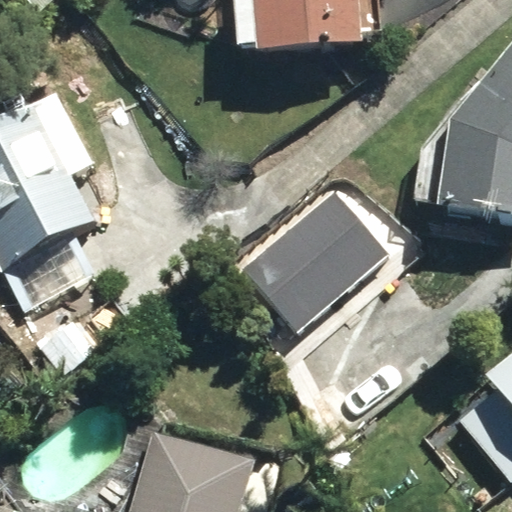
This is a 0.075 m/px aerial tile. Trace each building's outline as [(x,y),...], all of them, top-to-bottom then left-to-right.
[(28,0),(37,10),(49,0),(28,0)] [(357,0),(234,0),(238,43),(255,42),(257,50),(362,38),(357,0)] [(35,26),(57,59),(92,36),(71,3),(35,26)] [(511,40),(450,114),(440,208),(511,215),(511,40)] [(0,271),(17,304),(94,264),(78,233),(97,223),(72,175),(94,164),(58,95),(0,124),(0,271)] [(242,267),(296,331),(387,256),(336,191),(242,267)] [(457,421),(508,484),(511,481),(511,356),(487,376),(498,388),(457,421)] [(237,511),(253,461),(151,430),(126,511),(237,511)]
